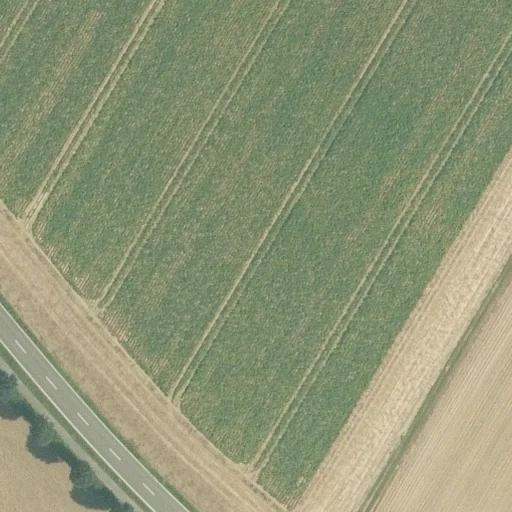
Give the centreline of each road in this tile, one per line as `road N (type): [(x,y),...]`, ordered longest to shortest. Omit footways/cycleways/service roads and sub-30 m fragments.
road 1 (track): [(511,263),(366,511)]
road 2 (tertiary): [(173,511),(0,318)]
